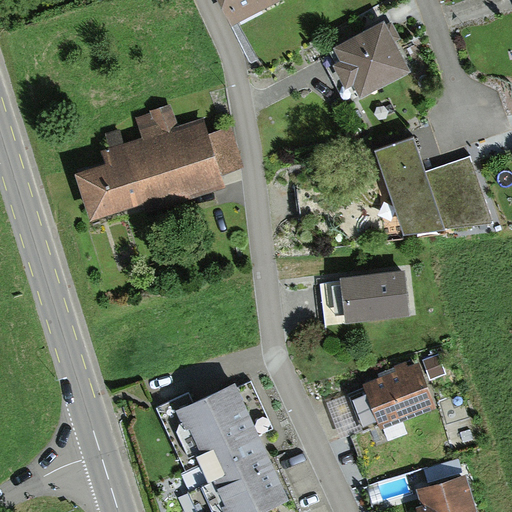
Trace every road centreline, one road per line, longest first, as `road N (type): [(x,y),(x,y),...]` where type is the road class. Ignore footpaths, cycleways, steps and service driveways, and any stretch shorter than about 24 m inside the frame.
road 1 (residential): [(349,511),(284,368),(240,79),(207,0)]
road 2 (secondary): [(105,459),(0,121)]
road 3 (residential): [(430,0),(468,123)]
